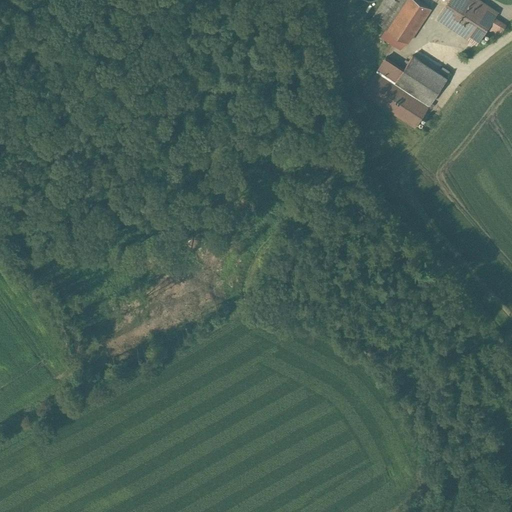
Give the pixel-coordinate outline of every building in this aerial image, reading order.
[(383,0),(372,18),(386,28),(404,0),(383,0)] [(404,0),(386,28),(408,41),(430,7),(419,0),(404,0)] [(448,0),(437,17),(477,43),(497,12),(479,0),(448,0)] [(368,43),(346,19),(340,24),(344,29),(343,30),(360,49),(368,43)] [(379,56),(368,43),(360,49),(372,62),(379,56)] [(446,77),(412,55),(403,69),(396,80),(430,103),(446,77)] [(403,69),(385,57),(363,91),(387,107),(415,125),(430,103),(396,80),(403,69)]
